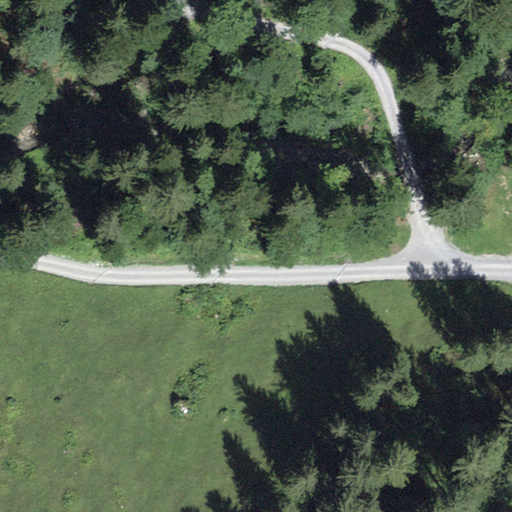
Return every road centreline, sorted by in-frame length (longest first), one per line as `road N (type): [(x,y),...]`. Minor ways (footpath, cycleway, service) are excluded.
road 1 (track): [(0,259),(130,273),(439,268)]
road 2 (track): [(403,152),(384,86),(365,57),(185,0)]
road 3 (track): [(403,152),(439,268)]
